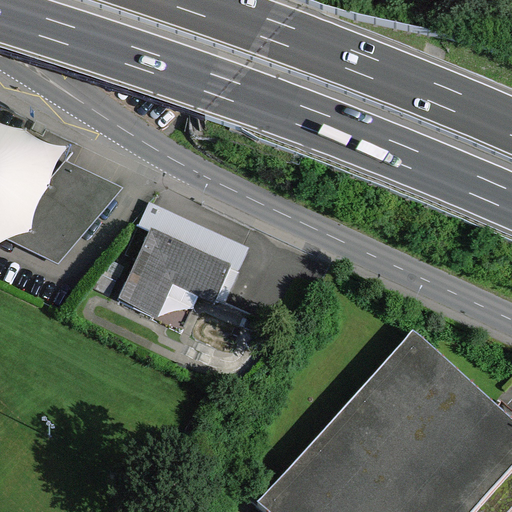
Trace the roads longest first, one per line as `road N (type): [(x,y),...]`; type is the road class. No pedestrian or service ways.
road 1 (tertiary): [(0,45),(154,150),(511,319)]
road 2 (motorway): [(0,14),(317,120),(511,201)]
road 3 (motorway): [(511,125),(185,0)]
